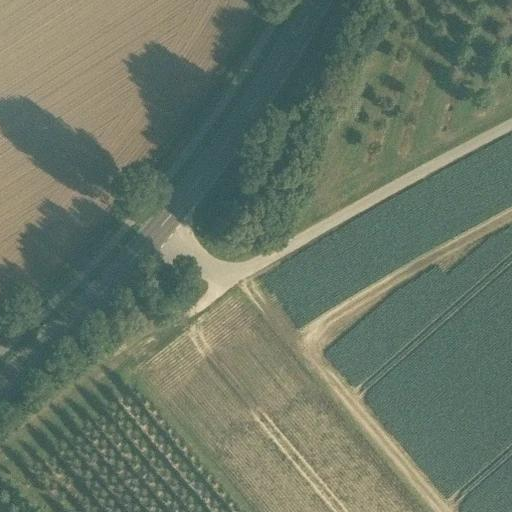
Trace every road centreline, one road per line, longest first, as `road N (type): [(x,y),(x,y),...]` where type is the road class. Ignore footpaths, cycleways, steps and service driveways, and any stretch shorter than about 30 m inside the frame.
road 1 (tertiary): [(0,388),(159,231),(316,0)]
road 2 (track): [(135,221),(198,265),(233,275),(511,125)]
